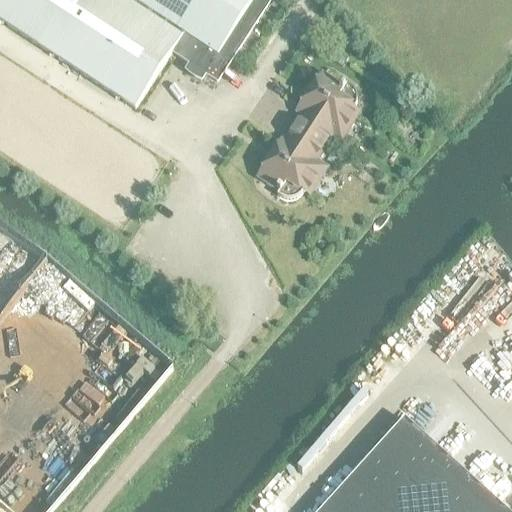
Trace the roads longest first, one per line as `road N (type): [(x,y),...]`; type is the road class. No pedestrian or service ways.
road 1 (unknown): [(295,511),(374,403),(407,384),(432,386),(511,445)]
road 2 (unknown): [(202,174),(0,37)]
road 3 (unclassified): [(90,511),(220,360)]
